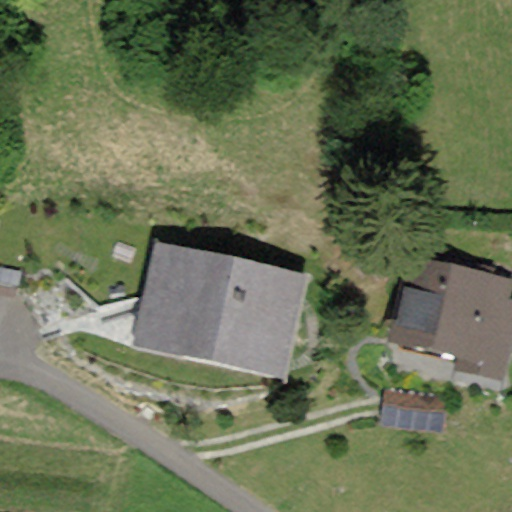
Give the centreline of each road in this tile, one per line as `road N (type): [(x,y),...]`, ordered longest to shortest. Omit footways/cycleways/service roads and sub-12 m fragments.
road 1 (residential): [(255,511),(0,333)]
road 2 (track): [(379,405),(181,460)]
